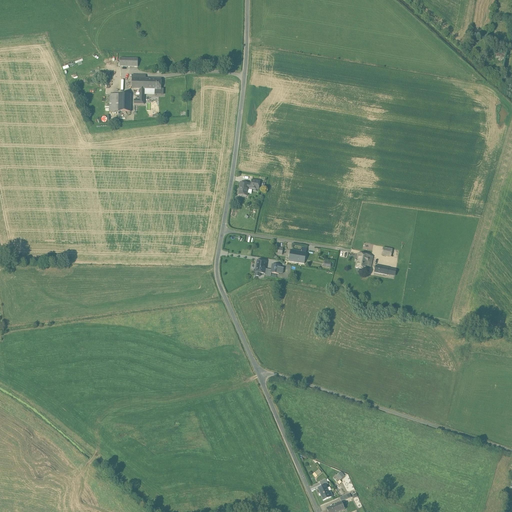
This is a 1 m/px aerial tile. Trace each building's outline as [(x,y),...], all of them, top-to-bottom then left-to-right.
[(138,59),(124,58),(120,58),(120,66),(137,67),(138,67),(138,59)] [(145,105),(145,96),(145,91),(146,91),(147,89),(149,89),(149,79),(132,79),(132,88),(132,89),(140,89),(140,100),(134,100),(134,105),(145,105)] [(161,90),(161,86),(161,79),(149,79),(149,89),(156,90),(156,95),(163,95),(163,90),(161,90)] [(110,95),(110,107),(110,112),(118,112),(119,96),(119,95),(110,95)] [(118,112),(123,112),(130,112),(131,95),(120,95),(119,95),(118,112)] [(238,195),(242,195),(247,196),(249,184),(240,183),(238,195)] [(382,255),(387,256),(390,257),(392,250),(383,248),(382,255)] [(289,262),(301,264),(304,264),(306,253),(291,251),(289,262)] [(370,267),(372,260),(372,258),(359,255),(356,268),(366,270),(367,267),(370,267)] [(264,274),(266,263),(257,261),(256,272),(260,273),(264,274)] [(274,265),(272,265),(271,273),(280,275),(280,274),(283,275),(283,269),(281,268),(281,266),(279,266),(279,265),(274,264),(274,265)] [(385,268),(383,268),(376,266),(374,273),(383,275),(385,268)] [(318,489),(323,500),(323,501),(332,497),(330,491),(328,492),(325,486),(318,489)] [(342,503),(330,508),(327,509),(328,511),(340,511),(345,510),(342,503)]
